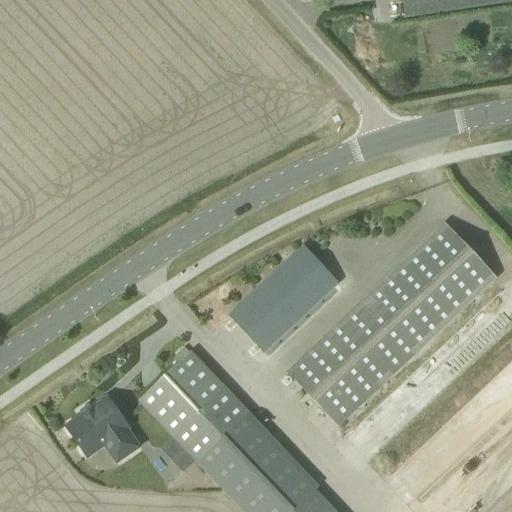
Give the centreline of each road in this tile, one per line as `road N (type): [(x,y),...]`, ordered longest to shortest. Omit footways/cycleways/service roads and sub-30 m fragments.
road 1 (tertiary): [(0,365),(207,225),(392,137)]
road 2 (unclassified): [(392,137),(266,0)]
road 3 (tertiary): [(392,137),(511,114)]
